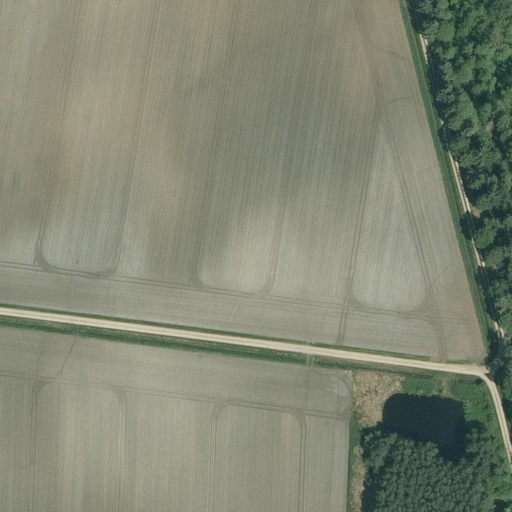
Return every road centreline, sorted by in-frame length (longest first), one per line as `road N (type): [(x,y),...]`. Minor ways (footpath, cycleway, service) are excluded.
road 1 (track): [(0,305),(491,369),(511,453)]
road 2 (track): [(491,369),(505,359),(415,0)]
